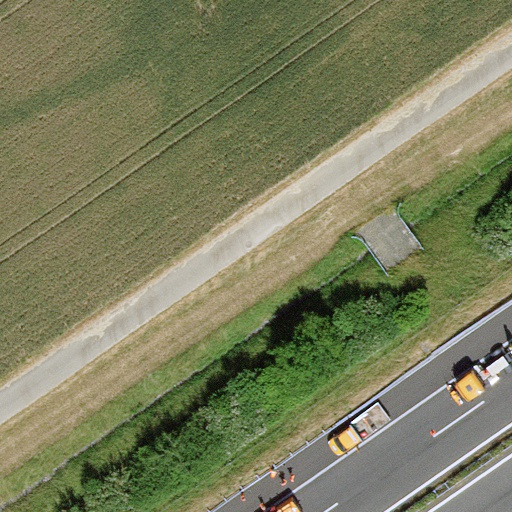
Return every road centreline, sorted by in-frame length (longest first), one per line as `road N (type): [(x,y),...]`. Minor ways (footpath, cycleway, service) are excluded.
road 1 (track): [(511,53),(0,409)]
road 2 (motorway): [(511,380),(323,511)]
